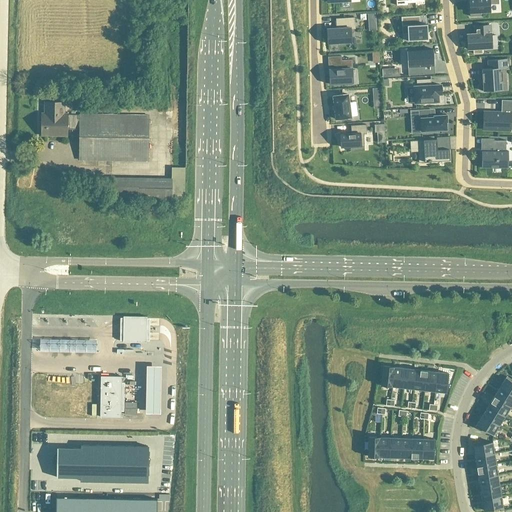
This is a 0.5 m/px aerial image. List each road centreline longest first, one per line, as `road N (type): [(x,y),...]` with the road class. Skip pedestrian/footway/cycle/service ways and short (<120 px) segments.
road 1 (secondary): [(235,282),(511,288)]
road 2 (secondary): [(511,269),(236,264)]
road 3 (primary): [(236,264),(238,0)]
road 4 (primary): [(214,0),(208,263)]
road 5 (primary): [(233,511),(235,282)]
road 6 (primary): [(206,283),(203,511)]
road 7 (residential): [(444,0),(466,103),(463,171),(472,182),(511,184)]
road 8 (unclassified): [(208,263),(0,259)]
road 9 (unclassified): [(0,281),(206,283)]
road 10 (residential): [(464,511),(456,466),(460,416),(479,376),(511,349)]
road 11 (residential): [(318,137),(312,0)]
road 12 (unclassified): [(0,122),(2,0)]
